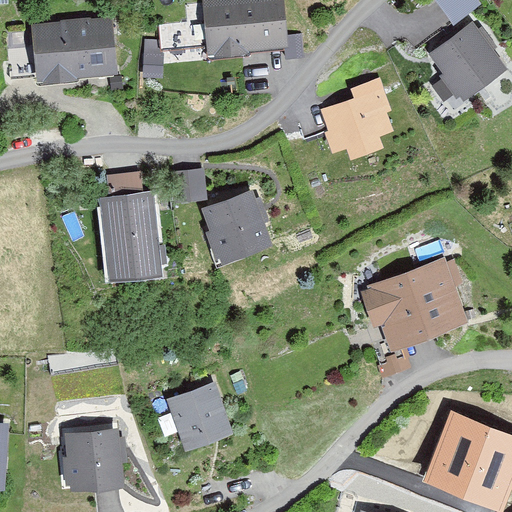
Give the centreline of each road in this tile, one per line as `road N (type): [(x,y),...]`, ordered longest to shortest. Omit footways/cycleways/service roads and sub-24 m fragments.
road 1 (residential): [(0,162),(243,135),(374,0)]
road 2 (residential): [(262,511),(301,488),(380,399),(470,361),(511,361)]
